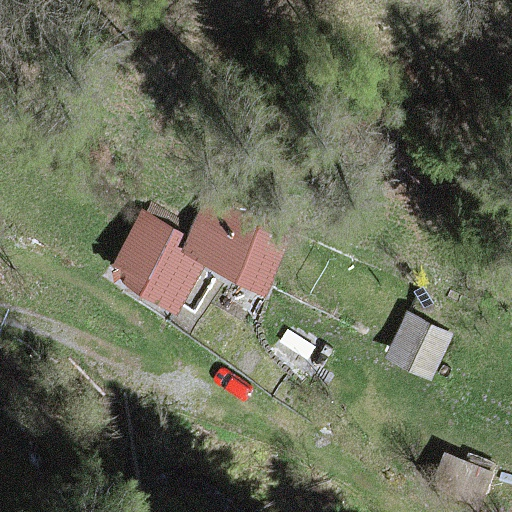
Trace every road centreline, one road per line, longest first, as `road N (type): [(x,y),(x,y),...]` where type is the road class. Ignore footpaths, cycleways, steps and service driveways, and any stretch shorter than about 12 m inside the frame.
road 1 (track): [(386,511),(185,366)]
road 2 (track): [(185,366),(0,316)]
